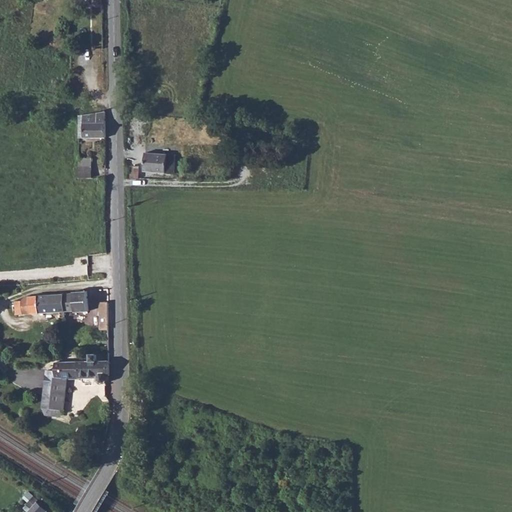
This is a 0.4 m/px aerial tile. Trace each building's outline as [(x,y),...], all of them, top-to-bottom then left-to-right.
[(105,111),(79,115),(79,118),(79,137),(105,138),(105,111)] [(239,136),(256,138),(256,130),(252,130),(252,124),(240,124),(239,136)] [(146,151),(145,170),(175,173),(177,154),(146,151)] [(131,166),(132,177),(139,176),(138,165),(131,166)] [(78,166),(78,177),(91,177),(91,166),(78,166)] [(73,292),(64,293),(65,311),(74,311),(76,311),(89,310),(87,290),(74,291),(73,292)] [(65,311),(64,293),(26,296),(23,300),(15,301),(15,309),(16,315),(65,311)] [(109,301),(99,302),(100,314),(109,314),(109,301)] [(109,314),(100,314),(101,329),(109,329),(109,314)] [(52,396),(51,409),(62,410),(64,411),(70,376),(98,375),(98,379),(101,382),(105,382),(110,378),(109,360),(68,361),(56,362),(55,371),(49,371),(46,395),(52,396)] [(61,417),(62,410),(51,409),(52,396),(46,395),(44,408),(47,415),(61,417)] [(46,511),(53,503),(41,495),(28,511),(46,511)]
